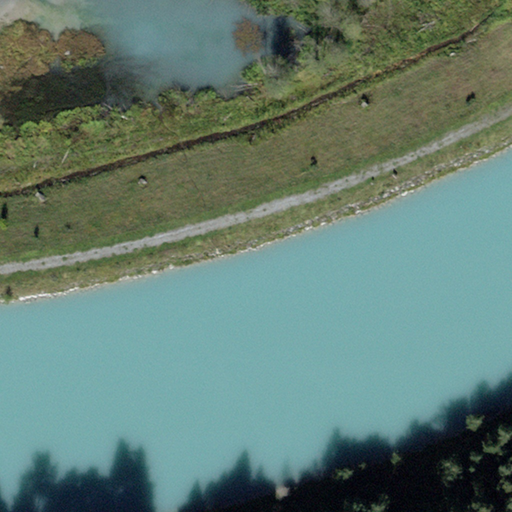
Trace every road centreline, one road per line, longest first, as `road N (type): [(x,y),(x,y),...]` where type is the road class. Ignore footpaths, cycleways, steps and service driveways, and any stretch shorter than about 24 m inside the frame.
road 1 (track): [(511,109),(254,213),(139,247),(0,263)]
road 2 (track): [(436,0),(422,34),(340,85),(128,153),(0,174)]
